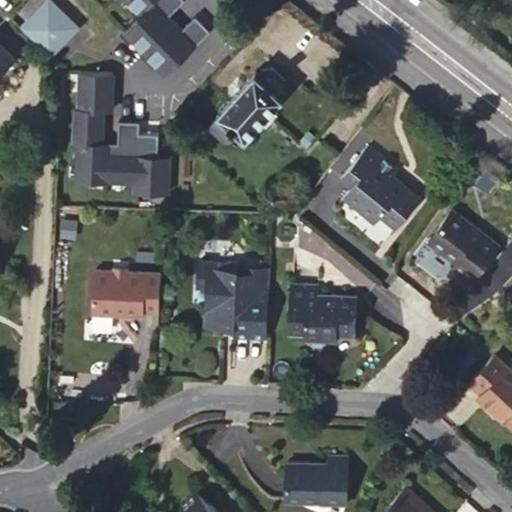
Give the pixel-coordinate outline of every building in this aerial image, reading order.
[(53,0),(47,0),(23,25),(50,51),(77,24),(53,0)] [(150,0),(140,11),(123,28),(144,49),(172,21),(166,14),(180,0),(150,0)] [(128,0),(140,11),(150,0),(128,0)] [(172,21),(144,49),(167,71),(211,26),(196,11),(179,28),(172,21)] [(0,38),(0,71),(17,55),(0,38)] [(237,130),(246,137),(284,96),(282,94),(287,88),(284,80),(273,71),(264,69),(259,75),(254,70),(217,110),(218,112),(209,122),(209,125),(224,138),(230,137),(237,130)] [(76,105),(75,125),(102,126),(103,110),(111,111),(113,73),(82,72),(80,105),(76,105)] [(118,143),(110,142),(109,180),(136,181),(138,133),(140,133),(140,121),(119,120),(118,143)] [(102,126),(75,125),(75,142),(78,142),(77,178),(109,180),(110,142),(102,142),(102,126)] [(158,156),(159,134),(140,133),(138,133),(136,181),(136,192),(167,194),(169,156),(158,156)] [(400,225),(421,198),(405,184),(404,185),(392,176),(399,168),(370,145),(343,178),(353,187),(347,195),(379,219),(385,213),(400,225)] [(470,286),(503,244),(456,208),(432,238),(462,261),(453,273),(470,286)] [(235,334),(267,336),(270,289),(271,266),(240,265),(240,262),(200,260),(198,285),(209,286),(207,326),(228,326),(227,321),(235,321),(235,334)] [(160,308),(161,271),(125,271),(113,270),(92,269),(91,308),(96,308),(101,312),(112,313),(114,310),(119,310),(119,313),(145,314),(145,308),(160,308)] [(361,336),(362,296),(324,294),(324,285),(293,284),(290,334),(312,334),(312,339),(342,340),(342,335),(361,336)] [(511,424),(511,371),(492,354),(468,382),(480,393),(478,395),(511,424)] [(57,430),(58,440),(68,438),(69,440),(75,439),(74,428),(57,430)] [(346,505),(347,457),(326,457),(325,466),(308,465),(308,464),(285,463),(284,499),(320,501),(319,505),(346,505)] [(184,511),(183,511),(220,511),(192,487),(176,505),(184,511)] [(423,511),(418,507),(422,503),(405,488),(402,492),(400,491),(380,511),(423,511)] [(418,507),(423,511),(431,511),(422,503),(418,507)]
